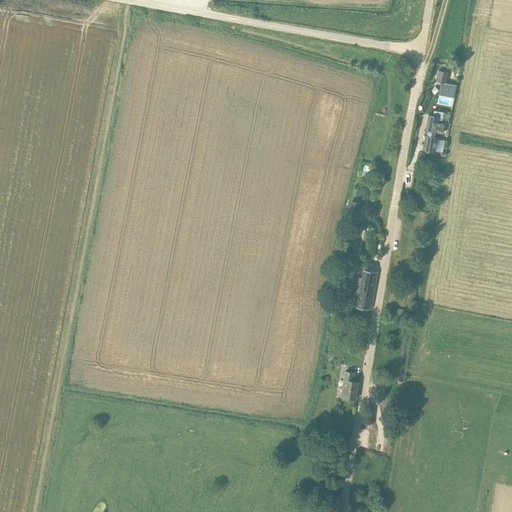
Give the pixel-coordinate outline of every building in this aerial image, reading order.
[(436,81),(437,81),(440,82),(438,95),(447,97),(450,79),(451,74),(448,73),(448,72),(438,70),(436,81)] [(426,136),(423,150),(426,151),(434,152),(435,151),(437,139),(437,137),(435,137),(436,132),(437,132),(443,133),(445,122),(442,121),(444,112),(434,110),(433,116),(429,115),(426,130),(429,131),(428,136),(426,135),(426,136)] [(348,211),(346,220),(357,223),(359,213),(362,203),(351,201),(350,201),(348,211)] [(358,307),(360,308),(370,309),(377,272),(365,270),(363,280),(356,278),(352,296),(360,297),(358,307)] [(341,397),(356,399),(358,382),(353,381),(355,373),(345,372),(341,397)] [(365,408),(362,423),(370,424),(373,410),(365,408)] [(327,447),(315,445),(312,455),(325,458),(327,447)]
